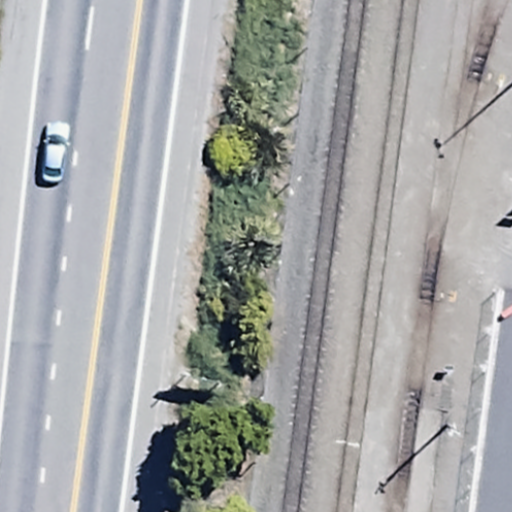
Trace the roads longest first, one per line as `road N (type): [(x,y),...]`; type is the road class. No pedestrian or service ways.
road 1 (trunk): [(135,0),(93,315)]
road 2 (trunk): [(67,511),(93,315)]
